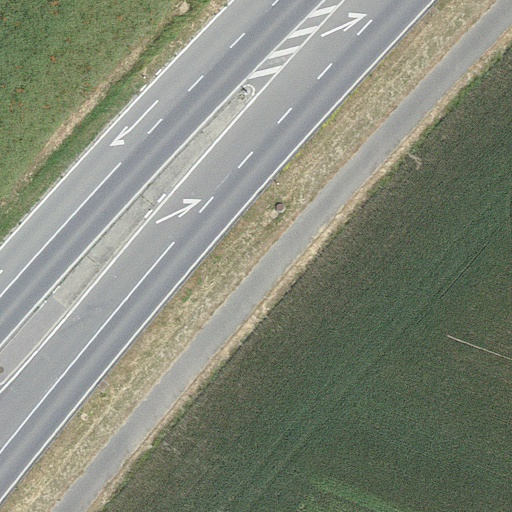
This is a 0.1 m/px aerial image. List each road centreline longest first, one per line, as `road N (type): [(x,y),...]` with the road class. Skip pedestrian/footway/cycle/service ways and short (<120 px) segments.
road 1 (unclassified): [(511,6),(311,222),(70,511)]
road 2 (primary): [(0,449),(221,184),(389,0)]
road 3 (primary): [(279,0),(0,298)]
